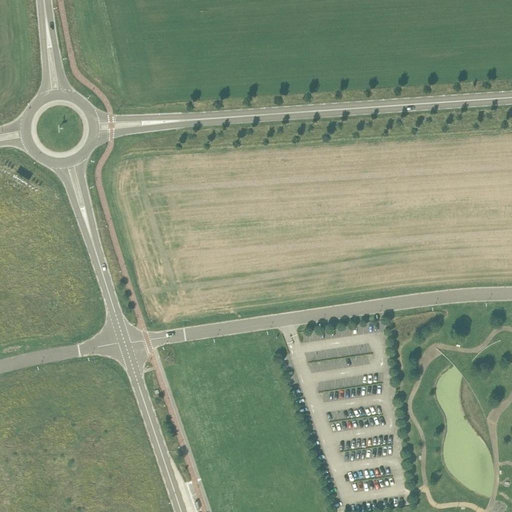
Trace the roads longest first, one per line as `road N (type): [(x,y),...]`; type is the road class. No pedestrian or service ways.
road 1 (tertiary): [(94,128),(511,97)]
road 2 (unclassified): [(511,294),(125,343)]
road 3 (unclassified): [(125,343),(70,163)]
road 4 (unclassified): [(181,511),(125,343)]
road 5 (unclassified): [(0,366),(125,343)]
